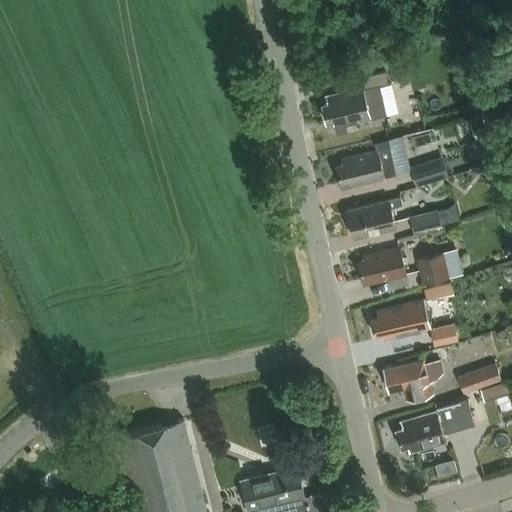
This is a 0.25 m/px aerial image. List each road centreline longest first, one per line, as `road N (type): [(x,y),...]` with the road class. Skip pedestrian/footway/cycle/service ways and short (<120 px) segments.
road 1 (residential): [(0,459),(41,423),(91,397),(338,349)]
road 2 (residential): [(338,349),(262,0)]
road 3 (residential): [(376,511),(338,349)]
